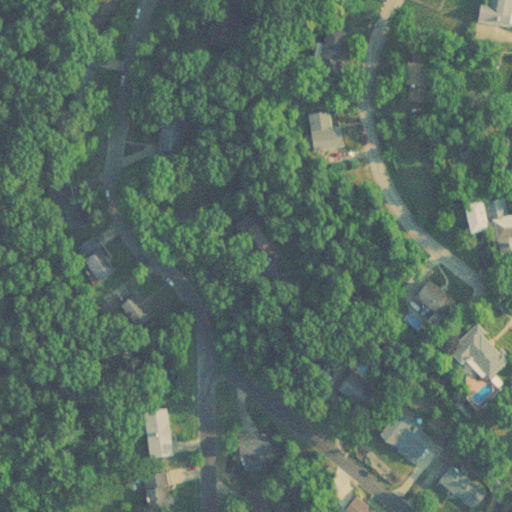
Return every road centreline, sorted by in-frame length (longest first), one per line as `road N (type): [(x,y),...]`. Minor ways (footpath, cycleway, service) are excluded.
road 1 (residential): [(206,511),(208,354),(193,306),(123,225),(113,192),(114,137),(147,0)]
road 2 (residential): [(391,0),(366,81),(369,137),(383,183),(429,249),(511,308)]
road 3 (residential): [(208,354),(409,511)]
